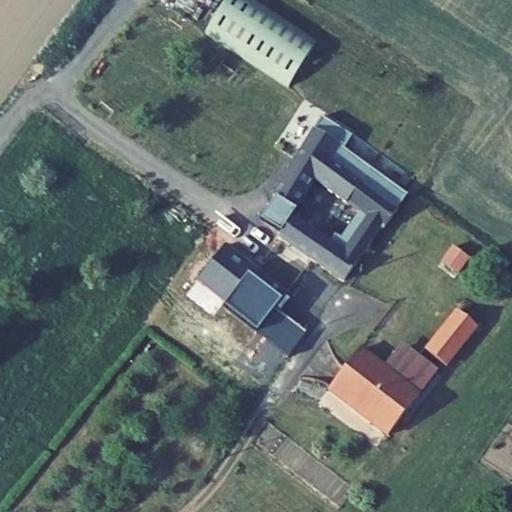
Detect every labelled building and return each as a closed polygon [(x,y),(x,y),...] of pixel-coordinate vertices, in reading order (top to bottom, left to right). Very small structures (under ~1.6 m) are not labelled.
[(295,83),(320,38),(248,0),(226,0),(207,35),(295,83)] [(278,237),(344,283),(406,204),(333,153),(346,130),(325,117),(274,198),(300,214),(320,182),(370,217),(347,249),(295,213),(278,237)] [(226,235),(184,290),(239,332),(250,319),(280,343),(286,334),(298,343),(320,315),(278,282),(281,279),(226,235)] [(454,247),(443,262),(458,274),(469,258),(454,247)] [(449,369),(481,329),(458,310),(425,351),(449,369)] [(365,334),(333,373),(391,420),(423,381),(365,334)]
